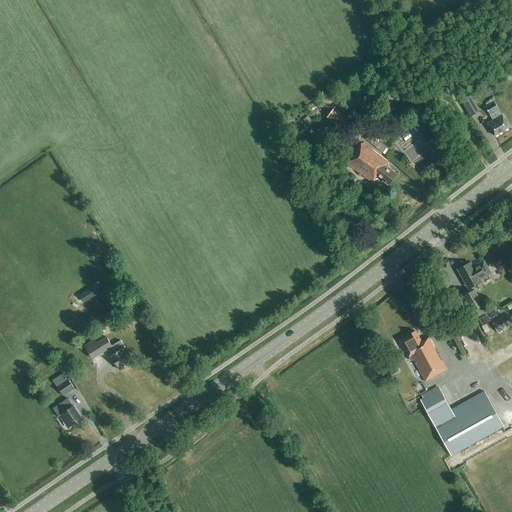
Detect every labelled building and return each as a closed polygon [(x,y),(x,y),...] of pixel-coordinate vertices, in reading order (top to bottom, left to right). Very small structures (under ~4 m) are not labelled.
[(380,81),(393,73),(387,63),(383,65),(384,66),(374,72),(380,81)] [(484,95),(495,89),(492,84),(482,90),(484,95)] [(471,117),(480,111),(471,95),(461,101),(471,117)] [(494,120),(487,124),(494,136),(509,127),(502,115),(498,109),(494,102),(485,108),(489,115),(491,114),(494,120)] [(349,119),(335,108),(328,118),(342,129),(349,119)] [(375,147),(385,154),(392,145),(382,138),(375,147)] [(389,185),(397,174),(386,166),(388,162),(363,144),(358,150),(357,149),(347,163),(373,183),(377,177),(389,185)] [(470,288),(481,282),(480,280),(491,274),(484,261),(471,269),(468,264),(458,270),(465,283),(467,282),(470,288)] [(84,302),(102,292),(97,285),(80,295),(84,302)] [(474,291),(465,296),(480,322),(482,326),(487,324),(491,321),(489,318),(474,291)] [(511,322),(507,315),(492,324),(497,332),(511,322)] [(487,324),(482,326),(483,328),(485,332),(486,332),(489,337),(492,335),(489,330),(490,330),(487,324)] [(414,360),(426,381),(433,377),(448,369),(430,337),(422,342),(416,331),(408,336),(410,339),(401,344),(405,351),(408,350),(410,353),(408,355),(411,361),(414,360)] [(93,359),(108,349),(112,356),(111,356),(120,370),(131,363),(123,349),(125,348),(121,341),(112,346),(106,337),(97,343),(95,339),(85,346),(93,359)] [(63,395),(75,388),(69,378),(57,386),(63,395)] [(505,427),(485,391),(451,409),(438,386),(422,395),(423,398),(420,399),(452,456),(505,427)] [(68,399),(62,403),(54,408),(59,416),(62,414),(71,426),(82,419),(73,406),(68,399)]
